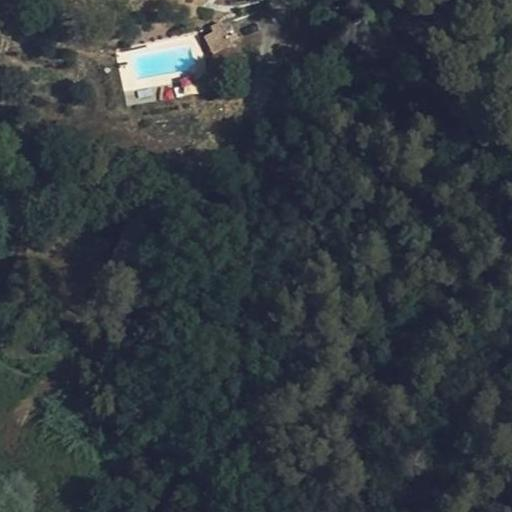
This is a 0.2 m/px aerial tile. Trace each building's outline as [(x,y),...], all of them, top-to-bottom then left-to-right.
[(214,18),(227,12),(225,4),(212,11),(214,18)] [(230,25),(227,12),(214,18),(218,30),(230,25)] [(163,255),(197,269),(201,248),(166,241),(163,255)] [(197,269),(212,274),(216,251),(201,248),(197,269)] [(197,269),(163,255),(158,281),(193,288),(197,269)] [(212,274),(197,269),(193,288),(209,291),(212,274)]
